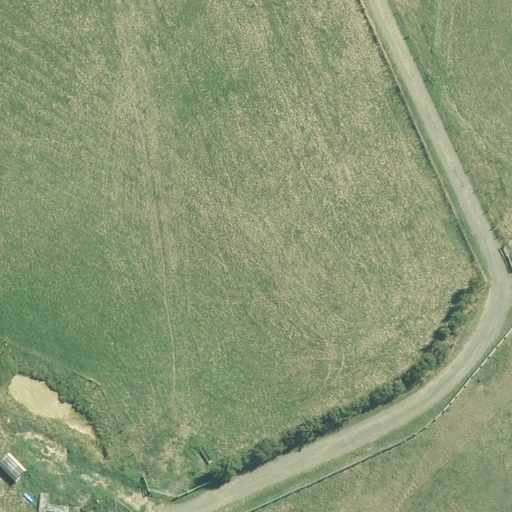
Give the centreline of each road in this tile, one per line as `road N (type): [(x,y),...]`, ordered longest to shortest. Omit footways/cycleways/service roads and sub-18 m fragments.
road 1 (unclassified): [(496,274),(492,305),(439,389),(177,511)]
road 2 (track): [(496,274),(379,0)]
